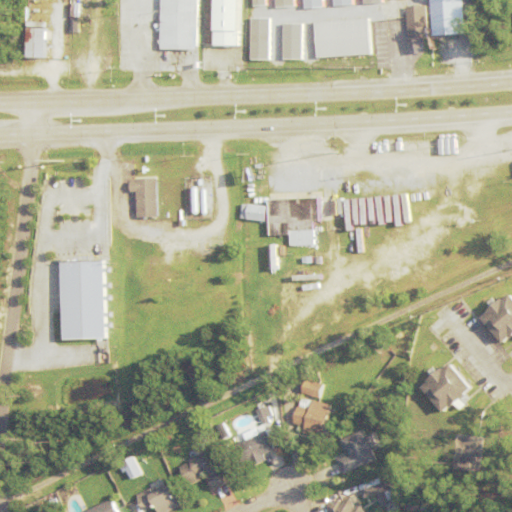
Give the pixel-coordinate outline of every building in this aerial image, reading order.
[(195,0),(195,49),(159,49),(159,0),(195,0)] [(215,0),(239,0),(239,45),(215,45),(215,0)] [(303,0),(321,0),(322,7),(304,9),(303,0)] [(429,0),(461,0),(464,33),(432,35),(429,0)] [(405,6),(424,4),(427,35),(407,37),(405,6)] [(250,60),(251,17),(269,18),(268,60),(250,60)] [(314,21),(368,17),(370,54),(317,58),(314,21)] [(283,59),(283,23),(301,23),(301,59),(283,59)] [(25,58),(26,27),(44,28),(43,59),(25,58)] [(476,179),(499,177),(498,164),(475,167),(476,179)] [(137,216),(136,190),(130,191),(129,180),(135,180),(135,177),(157,177),(158,216),(137,216)] [(267,199),(318,197),(319,220),(313,221),(313,229),(289,230),(289,234),(269,235),(267,199)] [(240,217),(241,202),(267,205),(265,220),(240,217)] [(321,243),(328,241),(329,248),(323,250),(321,243)] [(100,243),(127,242),(128,265),(101,266),(100,243)] [(268,269),(277,269),(277,244),(268,244),(268,269)] [(60,261),(61,340),(104,339),(102,260),(60,261)] [(511,333),(506,339),(487,316),(494,309),(493,308),(505,297),(506,299),(511,293),(511,333)] [(466,391),(468,393),(455,404),(453,402),(447,408),(427,385),(435,379),(433,377),(446,366),(447,368),(455,362),(474,385),(466,391)] [(324,379),(324,368),(332,369),(331,379),(324,379)] [(322,384),(304,379),(300,394),(318,399),(322,384)] [(306,433),(308,426),(296,423),(300,405),(313,408),(315,400),(334,405),(326,438),(306,433)] [(271,405),(275,415),(270,417),(272,422),(266,424),(264,419),(262,419),(258,410),(262,408),(261,406),(266,404),(267,407),(271,405)] [(268,431),(277,449),(266,454),(269,459),(255,466),(253,460),(235,469),(226,451),(249,440),(246,433),(258,427),(262,434),(268,431)] [(379,459),(346,474),(340,459),(353,453),(351,449),(348,450),(347,448),(345,449),(343,443),(344,442),(343,440),(366,429),(369,436),(374,434),(379,446),(374,448),(379,459)] [(222,470),(229,483),(217,489),(210,475),(212,475),(210,470),(200,475),(203,479),(192,485),(182,466),(193,461),(192,459),(211,450),(220,470),(222,470)] [(134,478),(129,469),(125,472),(120,464),(136,456),(144,472),(134,478)] [(462,458),(461,468),(473,470),(474,460),(462,458)] [(394,491),(396,497),(390,499),(392,504),(384,507),(379,494),(366,498),(363,490),(391,480),(394,489),(388,491),(388,493),(394,491)] [(179,492),(180,494),(179,495),(184,505),(169,511),(161,511),(158,504),(146,510),(139,494),(151,488),(153,493),(174,483),(177,491),(176,491),(177,493),(179,492)] [(50,500),(58,497),(61,504),(53,508),(50,500)] [(363,504),(366,511),(331,511),(328,505),(342,498),(343,502),(353,497),(357,507),(363,504)] [(84,511),(114,498),(120,511),(84,511)]
